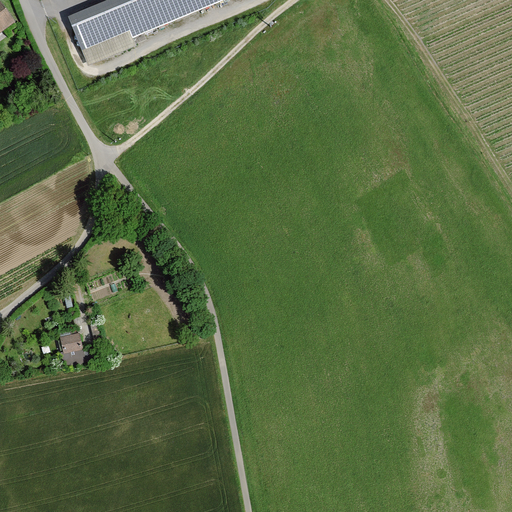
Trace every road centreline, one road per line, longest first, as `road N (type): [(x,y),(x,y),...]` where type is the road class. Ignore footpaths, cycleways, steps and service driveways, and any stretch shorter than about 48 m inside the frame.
road 1 (track): [(23,0),(102,158),(175,242),(208,298),(249,511)]
road 2 (track): [(294,0),(165,114),(102,158),(84,238),(0,324)]
road 3 (track): [(387,0),(511,186)]
